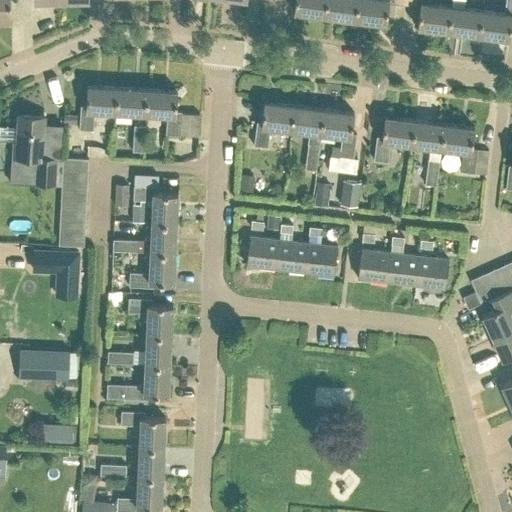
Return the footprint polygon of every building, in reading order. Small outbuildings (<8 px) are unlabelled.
[(0,0),(0,17),(10,18),(10,0),(0,0)] [(295,0),(294,9),(325,13),(327,0),(295,0)] [(327,0),(325,13),(357,17),(358,0),(327,0)] [(358,0),(357,17),(388,21),(390,0),(391,0),(395,0),(358,0)] [(418,25),(449,29),(452,4),(451,4),(429,1),(428,0),(415,0),(415,3),(421,4),(418,25)] [(511,0),(506,0),(505,11),(482,8),(479,33),(509,37),(511,16),(511,0)] [(449,29),(479,33),(482,8),(464,5),(452,4),(449,29)] [(96,109),(117,110),(118,85),(88,83),(87,104),(82,104),(80,128),(95,129),(96,109)] [(117,110),(147,112),(148,87),(118,85),(117,110)] [(148,87),(147,112),(167,113),(166,133),(181,134),(182,110),(177,109),(179,89),(148,87)] [(271,125),(291,128),(294,102),(264,99),(261,121),(256,120),(253,144),(268,146),(271,125)] [(294,102),(291,128),(309,130),(305,167),(315,168),(316,168),(321,131),(324,106),(294,102)] [(354,110),(324,106),(321,131),(342,134),(340,154),(354,156),(357,132),(352,132),(354,110)] [(0,124),(0,137),(12,138),(11,154),(23,155),(22,170),(36,171),(36,181),(55,182),(56,156),(43,155),(45,114),(18,112),(17,126),(0,124)] [(63,112),(62,130),(72,130),(72,124),(72,122),(76,122),(77,113),(63,112)] [(390,140),(411,142),(415,117),(385,113),(382,135),(377,135),(374,159),(388,160),(390,140)] [(411,142),(441,146),(444,120),(415,117),(411,142)] [(444,120),(441,146),(462,149),(460,169),(474,171),(477,147),(472,146),(474,124),(444,120)] [(134,124),(132,149),(143,149),(144,124),(134,124)] [(63,154),(62,167),(87,168),(88,155),(63,154)] [(428,157),(425,182),(435,183),(438,159),(428,157)] [(391,161),(390,188),(404,188),(404,162),(391,161)] [(62,167),(62,179),(87,181),(87,168),(62,167)] [(254,173),(239,172),(238,188),(252,189),(254,173)] [(343,178),(340,201),(356,204),(359,180),(343,178)] [(62,179),(61,192),(86,193),(87,181),(62,179)] [(316,180),(314,196),(328,197),(330,181),(316,180)] [(115,202),(127,204),(128,182),(116,181),(115,202)] [(154,199),(153,221),(177,222),(178,192),(158,191),(158,185),(134,184),(134,198),(154,199)] [(61,192),(60,205),(85,206),(86,193),(61,192)] [(60,205),(60,218),(85,219),(85,206),(60,205)] [(279,227),(280,213),(267,212),(266,226),(279,227)] [(60,218),(59,230),(84,232),(85,219),(60,218)] [(251,218),(250,226),(262,227),(263,219),(251,218)] [(151,250),(151,251),(175,252),(177,222),(153,221),(152,239),(151,250)] [(280,221),(279,229),(292,230),(292,222),(280,221)] [(309,224),(308,232),(320,234),(321,226),(309,224)] [(59,230),(58,242),(83,243),(84,232),(59,230)] [(362,231),(361,239),(373,240),(374,232),(362,231)] [(247,262),(276,265),(279,237),(250,234),(247,262)] [(392,234),(391,242),(403,243),(404,235),(392,234)] [(113,237),(112,248),(137,249),(138,238),(113,237)] [(276,265),(305,268),(308,240),(279,237),(276,265)] [(420,237),(419,245),(431,247),(432,238),(420,237)] [(137,249),(151,250),(152,239),(138,238),(137,249)] [(308,240),(305,268),(334,272),(337,244),(308,240)] [(9,269),(49,271),(50,244),(11,241),(9,269)] [(358,275),(387,278),(390,250),(361,246),(358,275)] [(387,278),(416,282),(419,253),(390,250),(387,278)] [(175,252),(151,251),(150,272),(130,271),(129,286),(153,287),(153,281),(174,282),(175,252)] [(419,253),(416,282),(445,285),(448,257),(419,253)] [(511,278),(504,262),(493,267),(504,290),(511,286),(511,278)] [(493,267),(481,272),(492,296),(504,290),(493,267)] [(481,272),(470,277),(475,289),(480,300),(481,301),(488,298),(492,296),(481,272)] [(493,308),(482,313),(492,335),(511,326),(511,286),(504,290),(492,296),(488,298),(493,308)] [(467,306),(480,300),(475,289),(462,295),(467,306)] [(111,290),(108,290),(108,303),(117,302),(117,299),(121,299),(121,290),(111,290)] [(148,312),(147,333),(171,335),(173,305),(152,304),(153,298),(128,297),(128,311),(148,312)] [(502,357),(511,352),(511,326),(492,335),(502,357)] [(147,333),(146,363),(170,364),(171,335),(147,333)] [(68,378),(68,376),(69,349),(69,348),(19,346),(18,376),(68,378)] [(108,349),(107,360),(132,361),(133,351),(108,349)] [(106,395),(123,396),(147,397),(148,392),(169,393),(170,364),(146,363),(145,383),(124,382),(106,382),(106,395)] [(511,377),(501,382),(511,405),(511,404),(511,377)] [(284,390),(285,401),(304,400),(303,389),(284,390)] [(141,423),(140,446),(164,447),(166,416),(163,416),(149,415),(144,415),(145,409),(121,408),(120,422),(141,423)] [(88,427),(88,410),(70,410),(70,427),(88,427)] [(11,429),(12,445),(39,444),(39,427),(11,429)] [(72,441),(73,428),(42,427),(41,439),(72,441)] [(140,446),(139,476),(162,477),(164,447),(140,446)] [(100,472),(100,473),(125,474),(125,463),(101,462),(101,465),(100,472)] [(82,471),(81,483),(95,484),(96,473),(82,471)] [(162,477),(139,476),(137,497),(117,496),(116,510),(140,511),(140,505),(161,506),(162,477)] [(82,498),(80,511),(111,511),(113,501),(82,498)]
